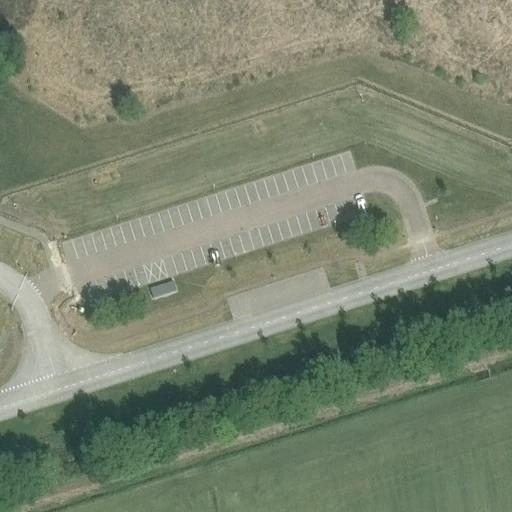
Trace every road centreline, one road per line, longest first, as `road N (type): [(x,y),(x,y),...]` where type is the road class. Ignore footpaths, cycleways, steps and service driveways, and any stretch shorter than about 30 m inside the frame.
road 1 (unclassified): [(511,245),(60,390)]
road 2 (unclassified): [(60,390),(34,311),(0,278)]
